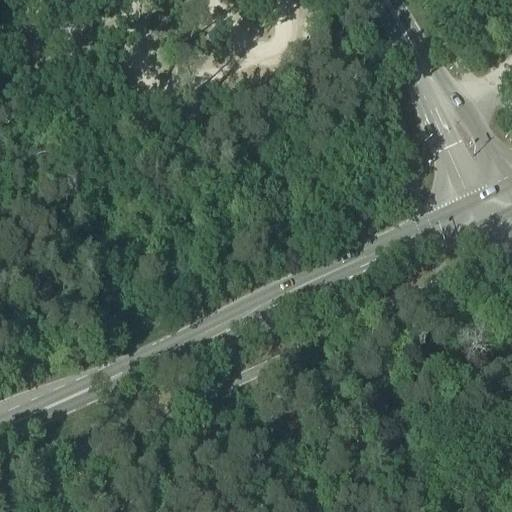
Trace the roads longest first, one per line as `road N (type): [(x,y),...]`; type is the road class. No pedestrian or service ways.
road 1 (primary): [(0,430),(502,201)]
road 2 (tertiary): [(389,0),(502,201)]
road 3 (track): [(339,511),(241,370)]
